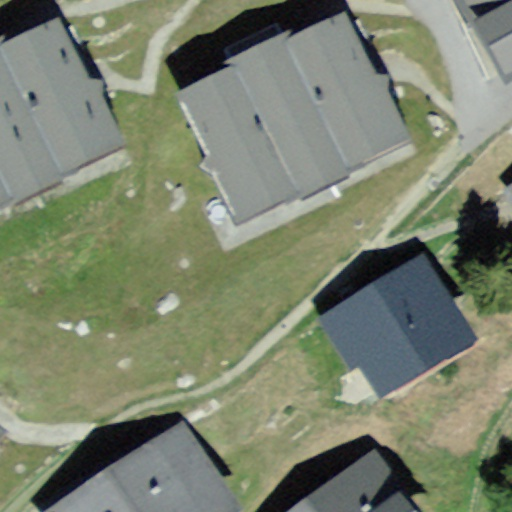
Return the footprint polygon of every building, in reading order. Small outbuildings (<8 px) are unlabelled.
[(511,0),(450,0),(462,21),(476,13),(509,70),(511,67),(511,0)] [(193,98),(186,102),(213,158),(205,171),(227,186),(238,210),(279,189),(282,195),(352,159),(350,155),(389,136),(379,113),(381,86),(366,85),(357,65),(374,56),(356,19),(327,33),(319,16),(303,11),(180,71),(193,98)] [(0,197),(67,166),(64,161),(105,141),(94,119),(95,90),(80,90),(71,71),(89,62),(70,24),(42,38),(34,22),(17,16),(0,24),(0,197)] [(455,340),(416,275),(335,326),(360,367),(384,353),(389,363),(392,361),(400,374),(455,340)] [(219,511),(166,431),(145,444),(151,455),(132,467),(120,451),(28,511),(219,511)] [(345,491),(315,511),(396,511),(368,473),(367,474),(359,464),(337,480),(345,491)]
